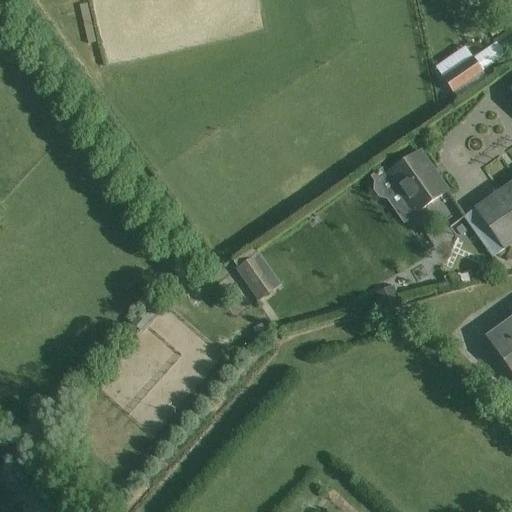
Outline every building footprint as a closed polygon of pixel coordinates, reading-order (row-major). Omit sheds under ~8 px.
[(452,95),(482,75),(473,60),(442,81),(452,95)] [(384,168),(370,178),(374,183),(373,192),(378,200),(387,202),(401,192),(417,215),(449,193),(421,151),(388,173),(384,168)] [(511,184),(464,218),(492,260),(511,246),(511,184)] [(273,292),(250,259),(234,271),(257,303),(273,292)] [(393,287),(375,294),(383,315),(401,308),(393,287)] [(511,320),(486,339),(511,375),(511,320)]
